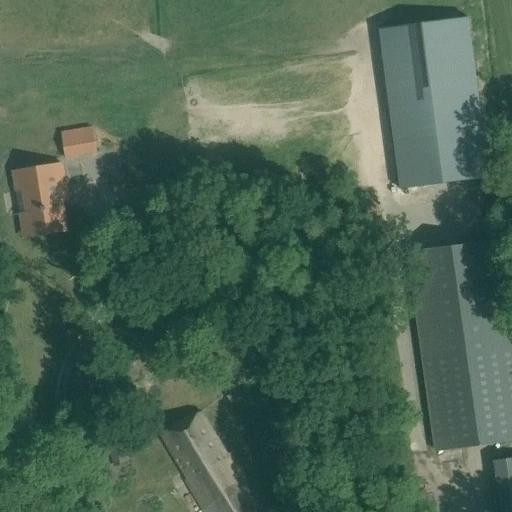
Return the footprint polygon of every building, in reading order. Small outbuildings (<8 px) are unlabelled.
[(490,178),(469,18),(380,30),(401,189),(490,178)] [(77,132),(62,134),(65,158),(81,156),(77,132)] [(23,212),(25,227),(27,237),(47,234),(65,231),(65,226),(64,223),(59,192),(65,190),(61,166),(28,171),(16,173),(17,177),(19,193),(17,193),(20,213),(23,212)] [(436,452),(477,446),(511,441),(511,335),(499,240),(409,253),(436,452)] [(227,456),(201,414),(163,436),(189,480),(187,481),(206,511),(261,511),(265,510),(231,455),(227,456)]
